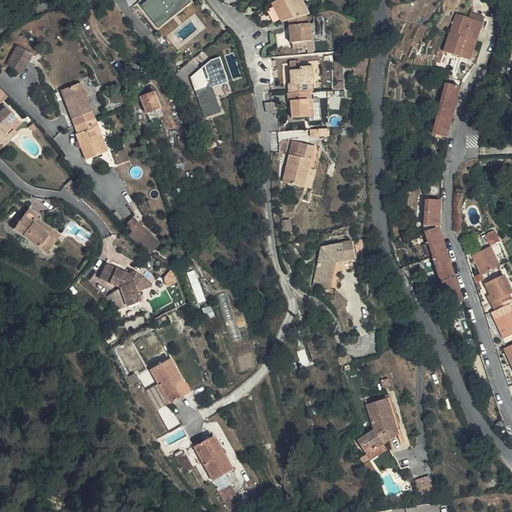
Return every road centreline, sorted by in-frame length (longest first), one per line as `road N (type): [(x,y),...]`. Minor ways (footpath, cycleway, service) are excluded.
road 1 (residential): [(374,0),(387,252),(478,418),(511,455)]
road 2 (residential): [(511,409),(447,221),(461,117)]
